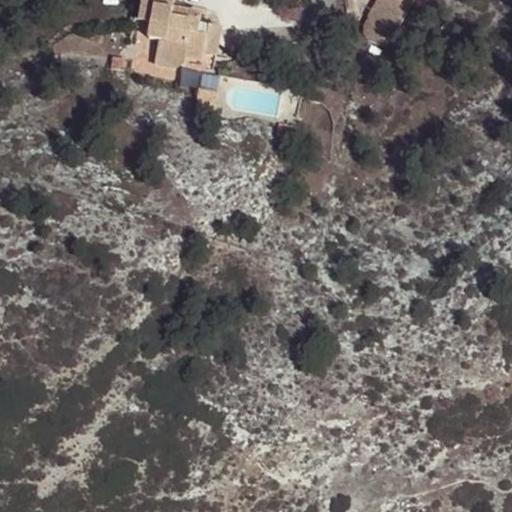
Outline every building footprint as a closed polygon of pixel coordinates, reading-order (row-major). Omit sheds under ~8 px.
[(202,15),(184,11),(182,20),(172,18),(174,9),(175,0),(143,0),(139,21),(152,24),(149,39),(160,41),(155,64),(184,70),(186,58),(203,61),(205,54),(203,54),(207,37),(198,35),(200,24),(202,15)] [(393,0),(376,0),(368,17),(370,18),(364,29),(363,30),(364,30),(364,31),(364,32),(364,33),(388,46),(408,8),(393,0)] [(412,0),(393,0),(408,8),(412,0)] [(184,11),(174,9),(172,18),(182,20),(184,11)] [(207,37),(209,26),(200,24),(198,35),(207,37)] [(217,57),(222,29),(209,26),(207,37),(203,54),(205,54),(217,57)] [(125,61),(112,59),(111,68),(124,70),(125,61)] [(217,92),(199,88),(195,109),(213,113),(217,92)] [(294,129),(279,126),(276,137),(292,139),(294,129)]
